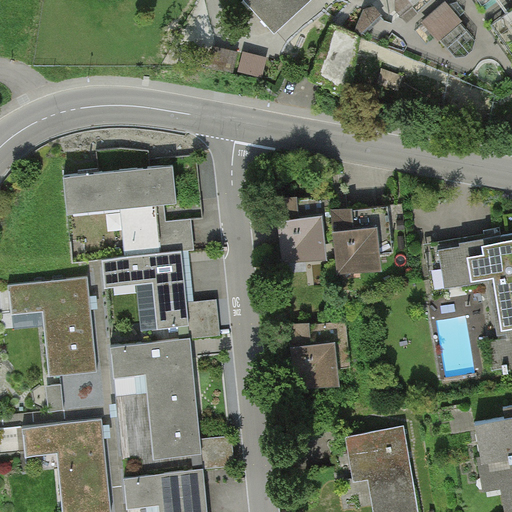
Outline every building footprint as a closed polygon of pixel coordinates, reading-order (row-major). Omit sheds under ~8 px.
[(252,0),(284,33),(317,0),(252,0)] [(409,0),(397,0),(396,1),(396,11),(407,24),(418,14),(413,8),(415,6),(409,0)] [(449,5),(446,2),(422,22),(424,24),(436,38),(439,42),(442,40),(461,24),(463,22),(460,18),(449,5)] [(375,8),(365,10),(353,30),(363,35),(383,16),(375,8)] [(511,10),(492,25),(511,52),(511,51),(511,10)] [(358,34),(334,25),(314,77),(337,85),(358,34)] [(237,54),(218,50),(215,66),(233,70),(237,54)] [(267,59),(243,54),(240,72),(264,77),(267,59)] [(153,205),(178,202),(174,164),(64,174),(68,212),(121,207),(125,254),(183,248),(194,247),(191,219),(154,222),(153,205)] [(337,260),(334,209),(333,197),(277,200),(281,264),(337,260)] [(397,205),(334,209),(337,260),(338,277),(401,273),(397,205)] [(511,238),(443,250),(450,293),(493,286),(503,339),(490,342),(496,376),(511,373),(511,238)] [(125,254),(102,256),(105,284),(143,280),(149,340),(191,336),(220,333),(217,300),(189,302),(185,260),(183,248),(125,254)] [(88,276),(8,284),(12,317),(43,313),(51,378),(97,374),(90,297),(88,276)] [(351,386),(345,322),(280,328),(286,392),(351,386)] [(149,340),(112,344),(115,376),(147,373),(156,456),(232,449),(231,435),(201,438),(192,344),(191,336),(149,340)] [(503,418),(473,423),(486,492),(504,489),(508,511),(511,511),(511,406),(501,409),(503,418)] [(108,421),(30,428),(33,457),(60,454),(65,511),(72,511),(117,508),(108,421)] [(421,511),(408,425),(351,433),(358,480),(374,477),(379,511),(421,511)] [(160,502),(160,511),(208,511),(204,467),(190,468),(125,474),(128,505),(160,502)] [(160,511),(160,502),(128,505),(128,511),(160,511)]
